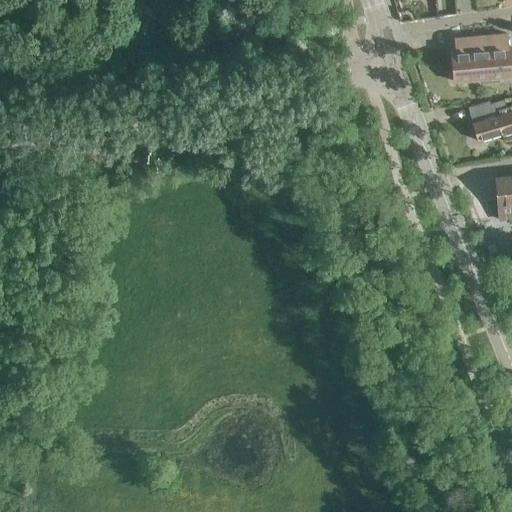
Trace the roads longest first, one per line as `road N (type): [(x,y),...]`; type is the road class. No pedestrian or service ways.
road 1 (secondary): [(511,369),(392,63)]
road 2 (tertiary): [(392,63),(191,119)]
road 3 (tertiary): [(0,138),(101,134),(191,119)]
road 4 (residential): [(382,34),(511,11)]
